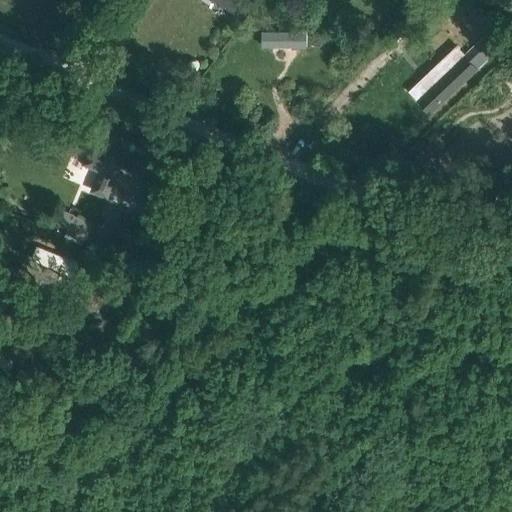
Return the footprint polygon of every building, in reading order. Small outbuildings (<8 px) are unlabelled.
[(215,0),(234,13),(242,0),(215,0)] [(268,41),(308,46),(310,33),(270,27),(268,41)] [(477,66),(494,49),(484,38),(466,54),(477,66)] [(466,54),(418,100),(428,111),(477,66),(466,54)] [(92,190),(108,197),(124,158),(91,144),(83,164),(100,171),(92,190)] [(54,223),(68,229),(74,214),(60,208),(54,223)] [(0,330),(18,335),(22,315),(0,310),(0,330)]
